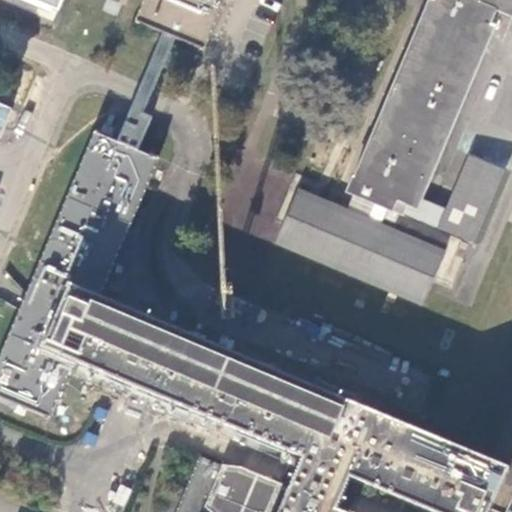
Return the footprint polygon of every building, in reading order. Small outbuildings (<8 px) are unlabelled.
[(28,0),(58,12),(63,0),(28,0)] [(177,38),(205,50),(226,0),(147,0),(138,21),(165,33),(177,38)] [(377,204),(389,210),(393,211),(394,210),(441,230),(440,231),(474,245),(506,170),(472,154),(448,212),(423,202),(420,211),(414,208),(498,10),(511,16),(511,0),(437,0),(360,182),(355,179),(350,193),(377,204)] [(139,96),(119,143),(139,151),(153,118),(145,115),(151,101),(177,38),(165,33),(139,96)] [(0,137),(9,110),(0,106),(0,137)] [(119,143),(96,133),(28,295),(0,362),(0,397),(49,419),(72,365),(75,363),(78,363),(103,299),(102,294),(158,160),(139,151),(119,143)] [(381,226),(389,210),(377,204),(369,221),(315,198),(299,191),(277,243),(425,305),(446,253),(381,226)] [(490,511),(506,468),(492,462),(103,299),(78,363),(110,376),(184,407),(305,459),(352,477),(433,511),(490,511)] [(511,511),(511,413),(492,462),(506,468),(490,511),(511,511)] [(210,511),(207,507),(222,467),(202,458),(179,511),(210,511)] [(342,511),(338,510),(345,494),(352,477),(305,459),(298,475),(292,491),(279,511),(342,511)] [(210,511),(279,511),(292,491),(283,487),(284,485),(244,468),(223,465),(222,467),(207,507),(210,511)]
